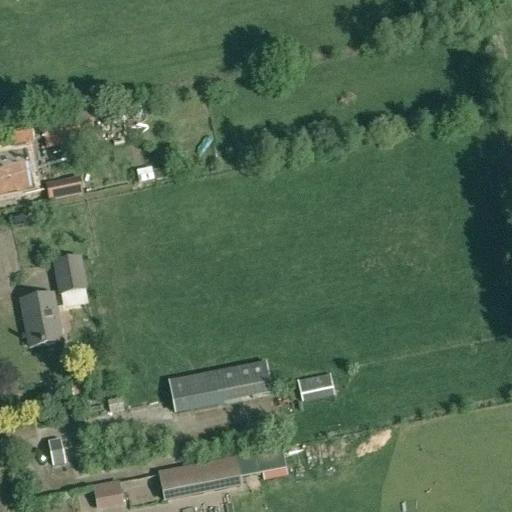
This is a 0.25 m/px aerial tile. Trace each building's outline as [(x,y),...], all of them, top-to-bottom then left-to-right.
[(93,141),(90,126),(96,125),(93,111),(39,121),(40,124),(10,130),(13,148),(35,143),(33,139),(43,137),(46,151),(93,141)] [(0,157),(0,195),(32,189),(25,152),(0,157)] [(75,183),(51,188),(53,200),(77,195),(75,183)] [(86,294),(79,261),(52,266),(59,300),(86,294)] [(53,297),(21,303),(29,350),(61,344),(53,297)] [(234,370),(169,383),(175,416),(241,403),(234,370)] [(330,376),(297,383),(302,406),(335,400),(330,376)] [(300,415),(300,400),(290,400),(289,415),(300,415)] [(122,401),(108,404),(110,416),(124,413),(122,401)] [(48,444),(53,468),(65,466),(60,442),(48,444)] [(259,455),(236,460),(240,480),(263,475),(259,455)] [(236,460),(158,475),(164,505),(242,489),(240,480),(236,460)] [(132,510),(131,487),(100,488),(101,511),(132,510)]
